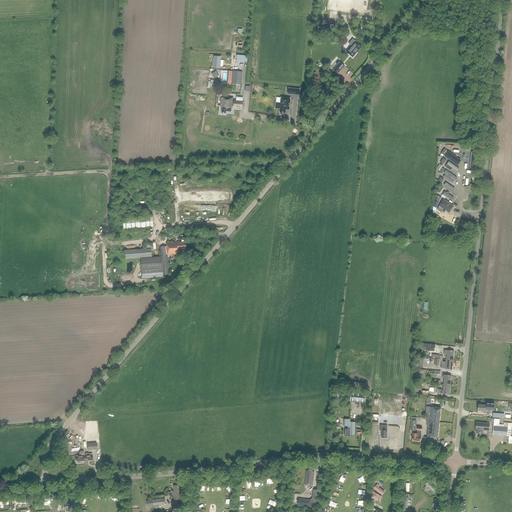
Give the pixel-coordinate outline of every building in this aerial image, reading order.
[(352,42),(350,45),(351,46),(346,52),(353,57),(362,46),(356,41),(353,44),(352,42)] [(213,58),(212,69),(216,69),(216,70),(219,70),(219,68),(219,67),(220,59),(213,58)] [(333,70),(337,73),(344,66),(338,60),(336,63),(338,65),(333,70)] [(241,84),(242,72),(232,71),(231,84),(241,84)] [(222,113),(226,113),(226,111),(231,111),(231,108),(232,108),(232,106),(233,106),(234,102),(232,102),(233,98),(225,97),(225,98),(222,98),(221,107),(222,107),(222,113)] [(234,100),(234,102),(233,106),(233,107),(242,108),(243,97),(236,97),(236,100),(234,100)] [(289,110),(290,98),(280,97),(280,103),(275,102),(275,108),(280,109),(279,113),(285,113),(286,109),(289,110)] [(444,156),(457,165),(461,161),(448,151),(444,156)] [(449,162),(445,167),(451,170),(452,168),(457,172),(459,169),(449,162)] [(446,170),(444,173),(445,174),(443,177),(453,184),(457,178),(446,170)] [(454,188),(445,183),(444,185),(453,191),(454,188)] [(453,197),(445,191),(441,196),(445,198),(446,196),(451,200),(453,197)] [(454,206),(444,199),(439,206),(443,209),(442,210),(444,212),(446,210),(449,213),(454,206)] [(153,216),(123,218),(123,229),(153,227),(153,216)] [(161,258),(141,259),(142,270),(142,278),(163,276),(163,275),(169,274),(168,262),(178,261),(177,254),(180,253),(180,250),(186,249),(186,242),(179,242),(166,243),(167,247),(161,247),(161,258)] [(125,250),(126,259),(152,257),(151,243),(145,244),(145,248),(125,250)] [(423,343),(422,350),(434,351),(435,344),(423,343)] [(446,360),(453,360),(454,351),(444,350),(443,354),(447,354),(446,360)] [(442,378),(444,378),(444,384),(450,385),(451,375),(443,375),(442,378)] [(415,384),(413,393),(423,394),(424,391),(421,390),(421,388),(422,388),(422,385),(415,384)] [(449,394),(450,385),(444,384),(443,390),(441,390),(441,389),(437,389),(437,393),(449,394)] [(350,402),(365,403),(366,393),(351,391),(350,402)] [(494,411),(494,404),(486,403),(486,405),(478,404),(478,410),(482,411),(482,412),(486,412),(486,410),(494,411)] [(439,422),(440,408),(430,407),(426,407),(425,414),(427,414),(426,423),(427,423),(427,422),(429,422),(429,421),(439,422)] [(350,422),(350,419),(344,419),(344,426),(347,426),(347,429),(345,429),(345,436),(350,436),(350,434),(355,434),(355,422),(350,422)] [(494,419),(492,435),(510,437),(511,423),(503,423),(503,425),(499,424),(499,419),(494,419)] [(88,441),(98,440),(96,421),(87,422),(88,441)] [(427,423),(427,427),(428,427),(427,436),(438,437),(439,422),(429,421),(429,422),(427,422),(427,423)] [(489,431),(489,423),(476,422),(476,429),(476,433),(482,433),(483,430),(489,431)] [(421,431),(421,427),(417,426),(417,430),(417,433),(413,433),(412,441),(420,442),(421,434),(420,434),(421,431)] [(79,453),(79,456),(76,456),(76,461),(85,461),(84,458),(92,457),(92,453),(84,454),(84,452),(80,452),(79,453)] [(312,486),(314,472),(312,472),(312,470),(308,469),(308,471),(306,471),(305,485),(312,486)] [(432,491),(435,488),(428,480),(425,483),(432,491)] [(385,490),(376,484),(373,488),(382,494),(385,490)] [(379,500),(382,495),(373,489),(370,493),(379,500)] [(298,498),(297,506),(317,508),(319,490),(313,490),(312,498),(309,500),(298,498)] [(147,507),(165,504),(164,498),(146,500),(147,507)]
